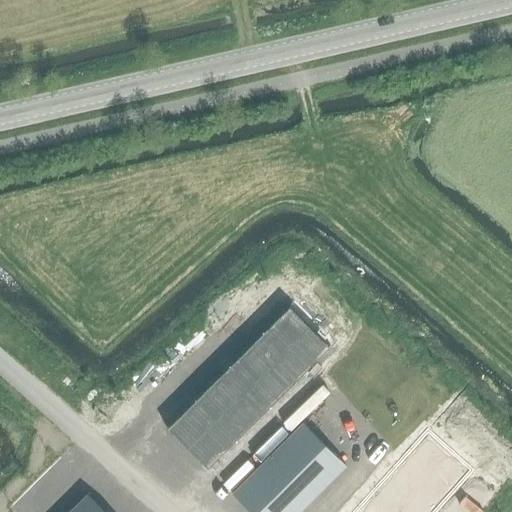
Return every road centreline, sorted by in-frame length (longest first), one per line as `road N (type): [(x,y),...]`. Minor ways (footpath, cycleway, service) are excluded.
road 1 (secondary): [(0,117),(511,0)]
road 2 (unclassified): [(0,363),(166,511)]
